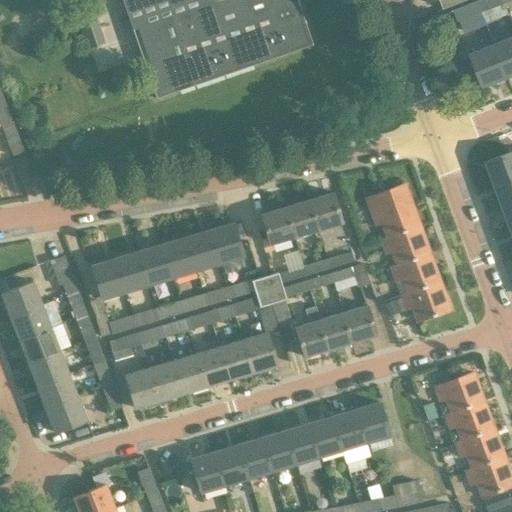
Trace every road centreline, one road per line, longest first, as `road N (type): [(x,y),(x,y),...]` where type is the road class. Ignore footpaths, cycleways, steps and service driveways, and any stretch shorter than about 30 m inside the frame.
road 1 (residential): [(38,476),(505,331)]
road 2 (residential): [(0,228),(433,141)]
road 3 (residential): [(505,331),(433,141)]
road 4 (residential): [(433,141),(384,0)]
